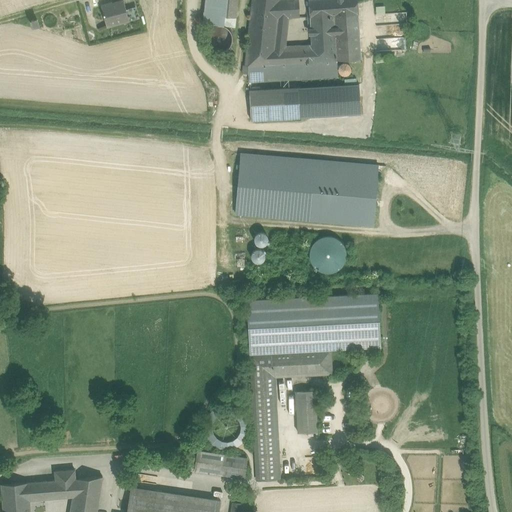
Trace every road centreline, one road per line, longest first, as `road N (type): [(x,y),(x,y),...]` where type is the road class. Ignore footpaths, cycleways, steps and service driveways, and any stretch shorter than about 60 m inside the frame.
road 1 (track): [(109,511),(120,446),(171,442),(239,362),(235,310),(204,289),(29,308),(0,320)]
road 2 (unclassified): [(482,1),(473,227),(492,511)]
